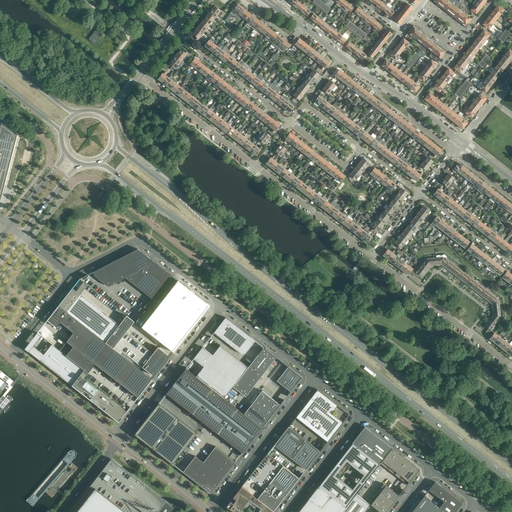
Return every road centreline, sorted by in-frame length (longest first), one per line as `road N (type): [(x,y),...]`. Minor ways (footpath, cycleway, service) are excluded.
road 1 (secondary): [(100,163),(511,481)]
road 2 (secondary): [(511,464),(115,145)]
road 3 (unclassified): [(70,273),(142,241),(223,305)]
road 4 (residential): [(511,366),(371,256)]
road 5 (unclassified): [(209,509),(314,375)]
road 6 (unclassified): [(118,438),(223,305)]
road 7 (unknown): [(70,273),(130,322),(134,313),(115,296),(120,286),(156,303)]
road 8 (residential): [(255,166),(138,73)]
road 9 (residential): [(173,30),(290,123)]
road 10 (residential): [(371,256),(255,166)]
road 11 (unclassified): [(118,438),(11,353)]
road 12 (unclassified): [(285,511),(364,413)]
